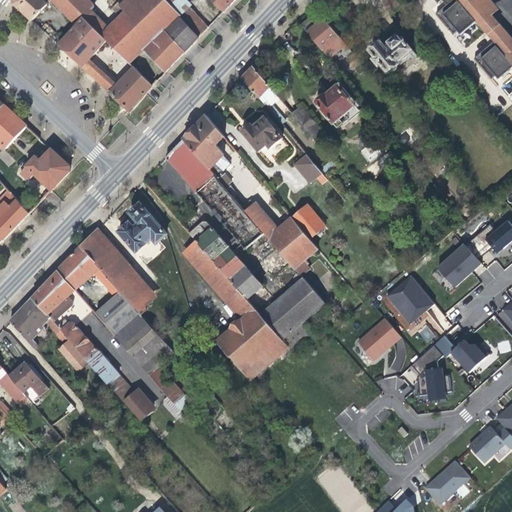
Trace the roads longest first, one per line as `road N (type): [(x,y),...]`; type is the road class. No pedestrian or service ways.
road 1 (secondary): [(284,0),(116,173)]
road 2 (residential): [(465,414),(420,423),(395,404),(375,408),(361,424),(365,441),(394,470),(416,462)]
road 3 (secondary): [(116,173),(0,295)]
road 4 (residential): [(0,66),(116,173)]
road 5 (track): [(360,429),(335,437),(260,511)]
